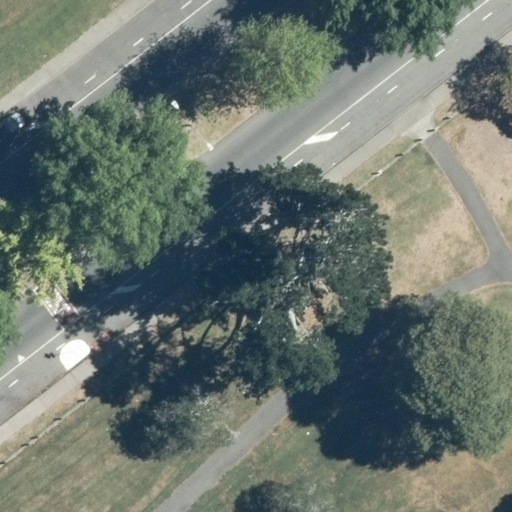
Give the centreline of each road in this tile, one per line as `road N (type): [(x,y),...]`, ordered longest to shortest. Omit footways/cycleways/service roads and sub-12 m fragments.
road 1 (tertiary): [(394,0),(0,303)]
road 2 (tertiary): [(0,145),(192,0)]
